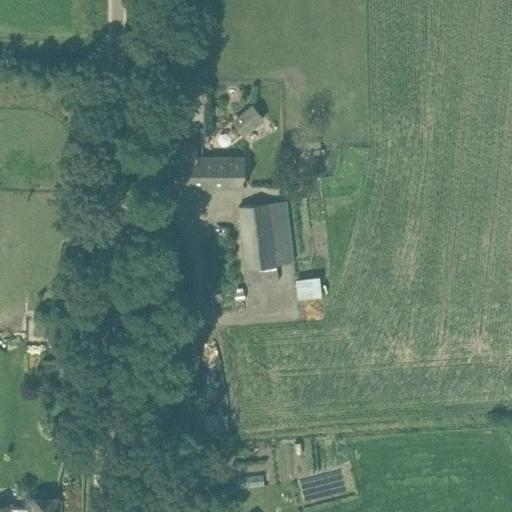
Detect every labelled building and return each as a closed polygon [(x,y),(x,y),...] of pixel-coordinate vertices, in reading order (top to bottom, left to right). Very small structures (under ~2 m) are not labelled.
[(264,119),(252,105),(232,122),(243,136),(264,119)] [(195,158),(195,143),(175,143),(175,186),(243,186),(243,158),(195,158)] [(337,174),(336,146),(318,147),(319,175),(337,174)] [(258,203),(238,206),(245,267),(293,261),(285,200),(258,203)] [(298,276),(299,296),(325,295),(324,275),(298,276)] [(177,474),(176,511),(197,511),(198,475),(177,474)] [(27,510),(12,510),(11,510),(10,511),(59,511),(60,502),(28,501),(27,510)]
